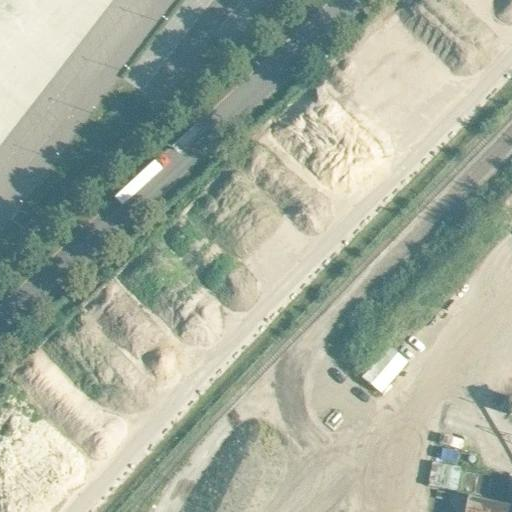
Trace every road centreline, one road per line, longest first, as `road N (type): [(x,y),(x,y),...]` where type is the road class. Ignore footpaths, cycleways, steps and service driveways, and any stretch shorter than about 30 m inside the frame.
road 1 (unknown): [(511,155),(251,418),(197,476),(179,511)]
road 2 (unclassified): [(0,323),(352,0)]
